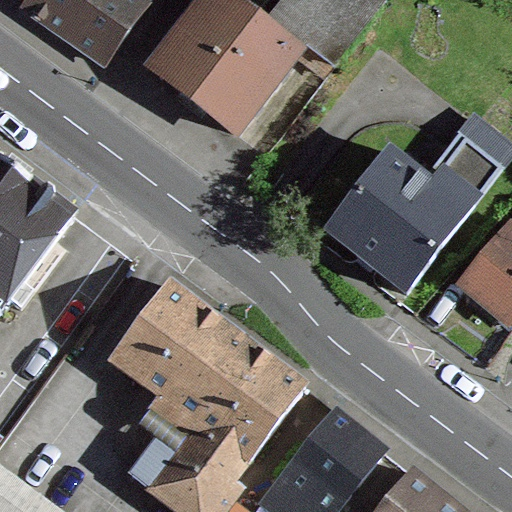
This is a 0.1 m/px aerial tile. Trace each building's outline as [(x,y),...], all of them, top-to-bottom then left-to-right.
[(32,0),(27,8),(106,64),(147,7),(136,0),(32,0)] [(298,55),(276,37),(227,0),(207,0),(154,69),(237,134),(298,55)] [(334,67),(384,3),(379,0),(290,0),(289,1),(274,21),(282,28),(332,66),(334,67)] [(332,66),(282,28),(276,37),(298,55),(325,75),(332,66)] [(511,148),(473,119),(450,149),(493,182),(511,158),(511,148)] [(450,149),(426,180),(469,215),(493,182),(450,149)] [(469,215),(426,180),(389,151),(329,231),(408,294),(469,215)] [(38,189),(0,160),(0,310),(2,312),(3,312),(74,216),(38,189)] [(511,236),(506,231),(462,282),(511,322),(511,236)] [(227,511),(234,504),(226,498),(307,389),(242,341),(169,286),(114,361),(163,397),(152,412),(190,441),(179,455),(160,441),(134,475),(155,491),(183,511),(227,511)] [(286,511),(336,511),(386,453),(364,434),(336,413),(267,496),(286,511)] [(0,496),(15,477),(0,465),(0,496)] [(461,511),(412,473),(379,511),(461,511)] [(26,511),(40,495),(15,477),(0,496),(0,511),(26,511)] [(62,511),(40,495),(26,511),(62,511)]
